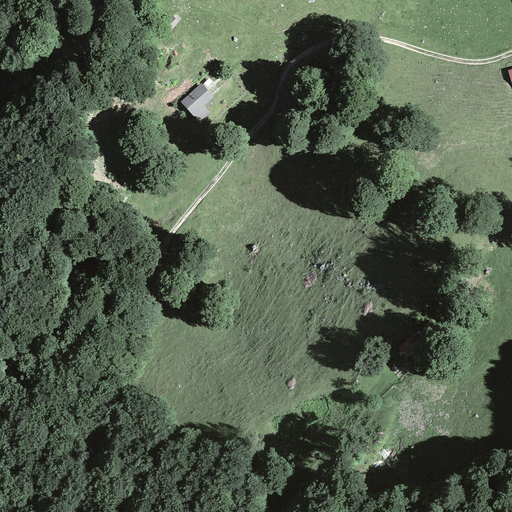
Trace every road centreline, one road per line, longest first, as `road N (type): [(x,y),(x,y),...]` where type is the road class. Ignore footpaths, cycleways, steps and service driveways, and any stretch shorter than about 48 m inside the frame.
road 1 (track): [(170,239),(272,107),(291,63),(318,40),(357,36),(471,61),(511,51)]
road 2 (track): [(0,383),(33,335),(87,318),(170,239)]
